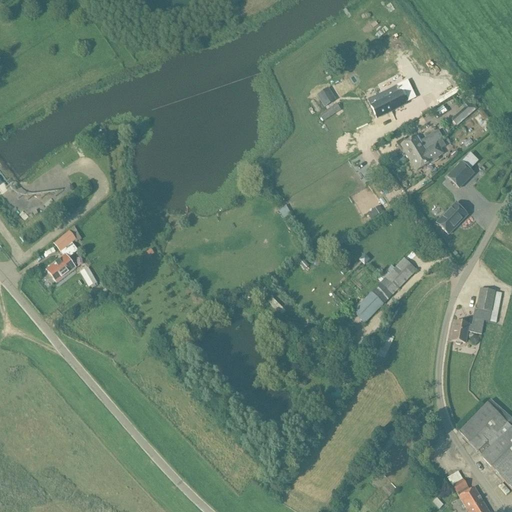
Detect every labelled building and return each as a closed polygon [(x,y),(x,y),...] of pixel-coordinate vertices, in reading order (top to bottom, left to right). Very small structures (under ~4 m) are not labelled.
[(402,59),(426,104),(435,99),(411,54),(402,59)] [(405,104),(397,88),(368,102),(376,119),(396,109),(405,104)] [(317,96),(324,108),(334,101),(327,89),(317,96)] [(477,110),(467,99),(461,105),(465,109),(451,121),(457,127),(477,110)] [(336,105),(319,116),(323,122),(340,111),(336,105)] [(403,149),(409,160),(437,143),(438,142),(437,142),(442,139),(438,132),(418,143),(415,138),(405,144),(403,140),(396,145),(400,151),(403,149)] [(416,171),(430,163),(431,165),(439,160),(438,158),(443,155),(441,151),(446,148),(442,142),(437,145),(437,144),(438,143),(438,142),(437,143),(409,160),(416,171)] [(449,177),(459,186),(472,172),(461,163),(449,177)] [(350,199),(361,214),(378,202),(367,187),(350,199)] [(467,217),(455,205),(437,224),(448,236),(467,217)] [(82,240),(74,228),(68,233),(69,234),(53,246),(60,254),(61,253),(63,257),(45,271),(56,285),(75,269),(68,260),(78,252),(72,245),(75,242),(76,243),(82,240)] [(359,261),(365,267),(370,261),(365,255),(359,261)] [(416,272),(403,259),(352,311),(365,325),(416,272)] [(98,286),(88,269),(80,274),(88,289),(91,287),(92,290),(98,286)] [(495,292),(480,290),(476,310),(475,310),(471,327),(468,326),(455,323),(452,342),(455,343),(455,344),(456,346),(460,346),(461,345),(461,344),(465,344),(467,332),(470,333),(470,334),(482,336),(485,322),(496,324),(502,294),(495,293),(495,292)] [(283,316),(287,311),(274,298),(270,302),(283,316)] [(385,335),(377,355),(386,359),(394,339),(385,335)] [(473,335),(470,338),(470,341),(472,344),(476,344),(479,342),(479,338),(477,336),(473,335)] [(372,343),(366,338),(358,346),(363,351),(372,343)] [(511,420),(490,401),(458,433),(476,453),(477,452),(481,457),(481,458),(511,492),(511,420)] [(418,421),(411,409),(404,413),(411,425),(418,421)] [(469,492),(457,473),(447,479),(466,511),(487,511),(474,489),(469,492)]
